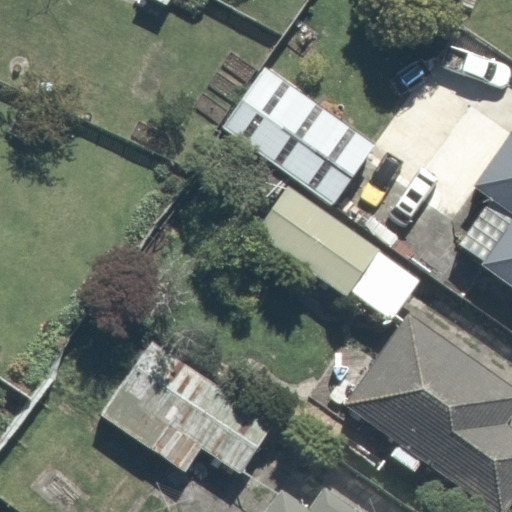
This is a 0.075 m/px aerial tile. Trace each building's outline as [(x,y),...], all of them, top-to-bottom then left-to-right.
[(369,133),(262,58),(218,120),(325,195),(369,133)] [(511,141),(485,183),(511,200),(511,211),(477,266),(511,288),(511,141)] [(413,263),(283,178),(251,228),(381,313),(413,263)] [(511,380),(410,307),(341,403),(386,435),(396,421),(429,445),(419,459),(490,510),(511,479),(511,380)] [(146,336),(96,412),(177,465),(195,437),(237,465),(269,416),(146,336)] [(357,511),(321,486),(309,502),(276,478),(252,511),(357,511)]
